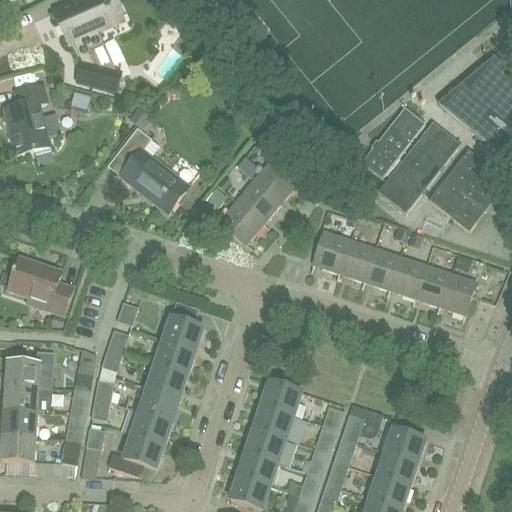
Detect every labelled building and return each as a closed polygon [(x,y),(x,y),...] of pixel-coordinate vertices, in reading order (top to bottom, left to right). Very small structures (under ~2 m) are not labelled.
[(112,0),(87,0),(55,14),(61,26),(60,27),(60,28),(61,27),(64,34),(63,34),(64,35),(70,47),(74,45),(79,58),(80,58),(83,66),(81,65),(76,86),(117,97),(122,76),(120,76),(119,78),(116,77),(99,73),(100,70),(95,69),(88,54),(103,48),(97,35),(123,23),(112,0)] [(448,99),(450,97),(459,106),(482,83),(466,66),(439,91),(448,99)] [(57,117),(43,120),(40,108),(47,106),(43,89),(16,95),(19,111),(5,114),(17,160),(51,152),(48,141),(62,138),(57,117)] [(384,182),(426,128),(406,112),(364,166),(384,182)] [(407,218),(462,148),(434,126),(379,195),(407,218)] [(169,217),(190,190),(144,153),(151,143),(138,133),(119,158),(131,168),(122,180),(169,217)] [(471,236),(509,187),(469,155),(430,204),(471,236)] [(282,209),(299,189),(271,165),(254,185),(282,209)] [(264,229),(282,209),(254,185),(237,206),(264,229)] [(247,249),(264,229),(237,206),(219,226),(247,249)] [(339,278),(351,245),(326,236),(314,269),(339,278)] [(364,286),(376,253),(351,245),(339,278),(364,286)] [(390,295),(401,262),(376,253),(364,286),(390,295)] [(65,320),(74,292),(59,286),(63,276),(21,262),(9,295),(50,309),(48,314),(65,320)] [(415,304),(426,271),(401,262),(390,295),(415,304)] [(440,312),(451,279),(426,271),(415,304),(440,312)] [(476,288),(451,279),(440,312),(465,321),(476,288)] [(124,306),(118,325),(133,330),(140,311),(124,306)] [(172,321),(164,344),(197,355),(205,332),(172,321)] [(115,334),(108,352),(124,357),(130,339),(115,334)] [(189,379),(197,355),(164,344),(156,368),(189,379)] [(117,375),(124,357),(108,352),(102,370),(117,375)] [(7,365),(6,390),(41,393),(42,368),(7,365)] [(181,402),(189,379),(156,368),(149,391),(140,388),(140,389),(181,402)] [(114,387),(117,375),(102,370),(99,384),(95,403),(111,406),(118,407),(121,398),(113,395),(114,387)] [(78,374),(74,398),(90,401),(94,377),(78,374)] [(317,400),(303,396),(271,385),(263,408),(295,419),(300,406),(314,411),(317,400)] [(173,426),(181,402),(140,389),(138,399),(145,401),(141,415),(173,426)] [(39,418),(41,393),(6,390),(4,415),(39,418)] [(86,426),(90,401),(74,398),(70,423),(86,426)] [(108,424),(111,406),(95,403),(92,422),(108,424)] [(287,443),(295,419),(263,408),(255,432),(287,443)] [(384,418),(354,409),(343,441),(358,447),(365,426),(380,430),(384,418)] [(339,433),(344,416),(329,411),(323,428),(339,433)] [(38,443),(39,418),(4,415),(3,440),(38,443)] [(166,450),(173,426),(141,415),(133,439),(166,450)] [(81,450),(86,426),(70,423),(66,447),(81,450)] [(331,457),(339,433),(323,428),(316,452),(331,457)] [(90,432),(87,451),(103,454),(106,434),(90,432)] [(279,467),(287,443),(255,432),(247,456),(279,467)] [(394,433),(386,456),(419,467),(427,444),(394,433)] [(158,473),(166,450),(133,439),(125,462),(113,458),(109,471),(142,482),(146,469),(158,473)] [(36,468),(38,443),(3,440),(1,465),(36,468)] [(350,470),(358,447),(343,441),(335,465),(350,470)] [(78,469),(81,450),(66,447),(62,467),(78,469)] [(323,481),(331,457),(316,452),(308,476),(323,481)] [(272,490),(279,467),(247,456),(239,480),(272,490)] [(411,491),(419,467),(386,456),(378,480),(411,491)] [(342,494),(350,470),(335,465),(327,489),(342,494)] [(316,505),(323,481),(308,476),(300,500),(316,505)] [(257,511),(264,511),(272,490),(239,480),(231,503),(257,511)] [(395,511),(404,511),(411,491),(378,480),(370,504),(395,511)] [(335,511),(342,494),(327,489),(318,511),(335,511)] [(313,511),(316,505),(300,500),(295,511),(313,511)]
